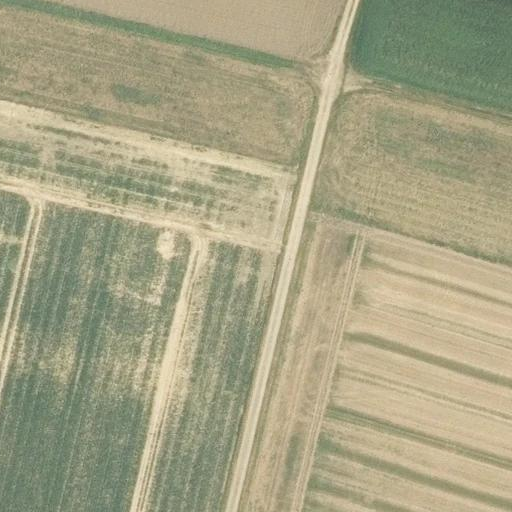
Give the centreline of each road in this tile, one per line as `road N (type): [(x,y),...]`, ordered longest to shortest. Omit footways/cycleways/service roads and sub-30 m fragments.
road 1 (track): [(355,0),(331,74),(234,511)]
road 2 (track): [(26,0),(511,117)]
